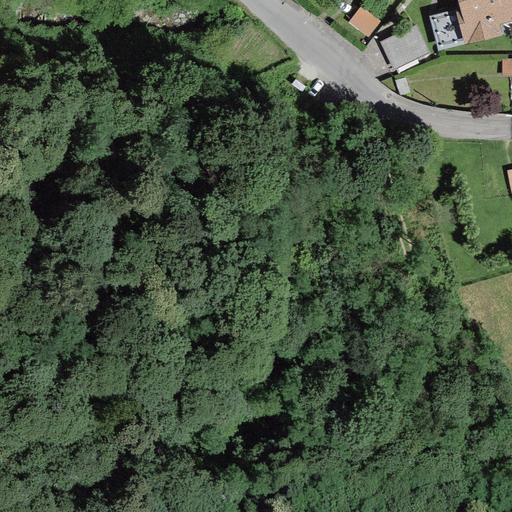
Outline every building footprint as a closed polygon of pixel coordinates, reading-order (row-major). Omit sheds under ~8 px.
[(439,43),(498,28),(494,15),(511,10),(511,0),(464,0),(467,9),(431,18),(439,43)] [(367,36),(379,20),(360,5),(348,21),(367,36)] [(511,57),(500,58),(500,73),(511,72),(511,57)] [(317,74),(309,81),(318,92),(327,84),(317,74)] [(399,93),(408,89),(403,75),(393,78),(399,93)]
